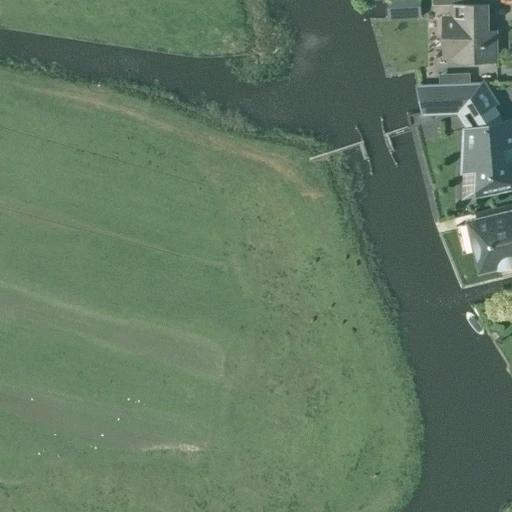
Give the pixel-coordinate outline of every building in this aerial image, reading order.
[(386,0),(387,0),(387,18),(409,17),(420,17),(419,0),(386,0)] [(487,31),(487,4),(450,4),(450,15),(443,15),(443,58),(450,58),(450,62),(479,61),(479,73),(496,73),(496,31),(487,31)] [(493,105),(481,86),(418,88),(423,112),(461,110),(468,121),(493,105)] [(511,133),(509,120),(468,129),(466,170),(477,168),(476,194),(511,185),(511,133)] [(511,212),(465,224),(466,226),(465,226),(476,269),(477,271),(511,262),(511,212)]
